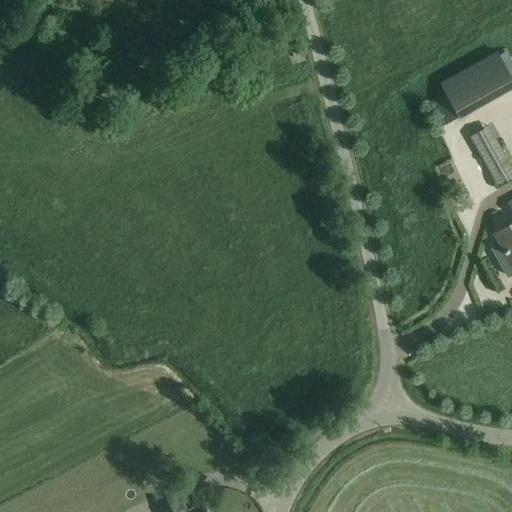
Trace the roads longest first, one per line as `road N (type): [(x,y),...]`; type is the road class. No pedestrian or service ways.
road 1 (unclassified): [(397,402),(303,0)]
road 2 (track): [(0,137),(116,151),(327,89)]
road 3 (unclassified): [(283,511),(317,449),(397,402)]
road 4 (unclassified): [(397,402),(417,420),(511,440)]
